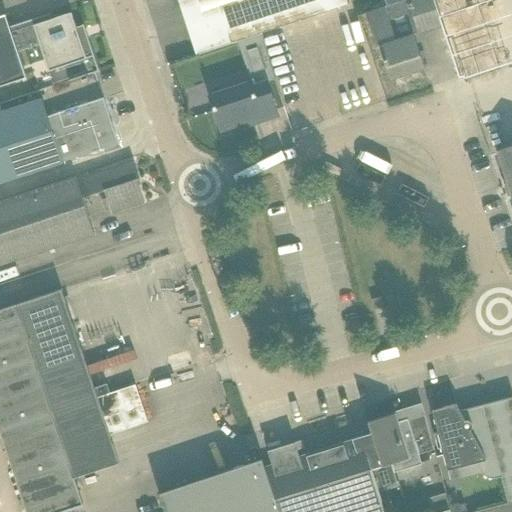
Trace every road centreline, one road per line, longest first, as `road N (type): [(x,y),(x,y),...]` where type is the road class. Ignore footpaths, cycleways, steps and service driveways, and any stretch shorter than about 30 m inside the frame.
road 1 (unclassified): [(501,324),(435,132),(389,122),(189,190)]
road 2 (unclassified): [(189,190),(240,356),(261,378),(296,381),(501,324)]
road 3 (unclassified): [(122,0),(189,190)]
